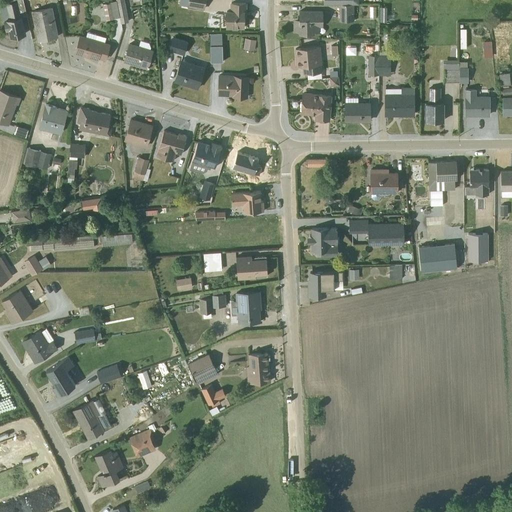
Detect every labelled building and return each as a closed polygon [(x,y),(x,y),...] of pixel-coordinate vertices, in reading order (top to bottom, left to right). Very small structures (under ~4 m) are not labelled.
[(8,29),(10,37),(25,33),(21,17),(26,16),(22,0),(9,0),(10,3),(6,4),(10,19),(4,20),(4,21),(6,29),(8,29)] [(123,0),(115,0),(120,23),(128,22),(123,0)] [(179,0),(179,5),(186,6),(186,7),(204,10),(205,0),(179,0)] [(106,19),(113,18),(110,2),(103,4),(106,19)] [(226,10),(225,27),(243,27),(243,17),(245,17),(245,3),(230,3),(229,10),(226,10)] [(338,4),(338,21),(353,21),(353,4),(338,4)] [(50,7),(32,11),(38,40),(56,37),(50,7)] [(294,22),(294,31),(298,31),(298,34),(319,32),(319,27),(322,27),(322,11),(299,11),(299,22),(294,22)] [(80,35),(75,52),(97,59),(98,57),(105,59),(109,44),(104,42),(105,38),(87,32),(85,37),(80,35)] [(221,34),(209,34),(210,62),(222,61),(221,34)] [(187,41),(172,36),(168,50),(183,55),(187,41)] [(244,38),(243,48),(254,50),(256,40),(244,38)] [(138,45),(128,43),(124,61),(152,67),(155,56),(154,53),(152,53),(153,50),(149,49),(150,47),(148,43),(140,40),(138,45)] [(346,45),(346,54),(356,54),(356,46),(346,45)] [(321,71),(322,71),(320,46),(295,49),(297,66),(302,65),(303,73),(307,73),(307,79),(321,78),(321,71)] [(377,46),(359,46),(359,55),(368,55),(368,75),(378,75),(378,55),(377,46)] [(385,52),(378,52),(378,75),(390,75),(390,55),(385,55),(385,52)] [(204,67),(181,59),(174,81),(197,89),(204,67)] [(445,82),(459,82),(459,60),(442,60),(442,69),(444,69),(445,82)] [(466,62),(459,62),(459,83),(467,83),(467,67),(466,67),(466,62)] [(508,73),(499,74),(500,86),(510,84),(508,73)] [(247,77),(219,75),(218,92),(233,93),(233,96),(246,97),(247,77)] [(329,77),(330,86),(339,85),(338,76),(329,77)] [(385,88),(385,114),(413,114),(413,87),(401,87),(400,88),(385,88)] [(425,121),(442,121),(442,103),(440,103),(440,87),(428,88),(427,103),(425,103),(425,121)] [(511,87),(501,88),(502,95),(511,93),(511,87)] [(476,89),(465,89),(465,115),(489,115),(488,96),(476,96),(476,89)] [(0,90),(0,120),(8,124),(16,104),(17,104),(19,97),(0,90)] [(315,119),(328,120),(330,96),(302,94),(301,113),(315,114),(315,119)] [(357,97),(345,97),(345,120),(369,120),(369,102),(357,102),(357,97)] [(511,97),(503,97),(503,115),(511,114),(511,97)] [(55,106),(45,104),(39,128),(60,133),(66,110),(54,107),(55,106)] [(88,109),(80,107),(77,122),(79,123),(78,130),(110,136),(111,128),(107,126),(109,115),(88,110),(88,109)] [(124,141),(146,147),(152,126),(130,119),(124,141)] [(28,130),(16,126),(14,133),(25,137),(28,130)] [(163,131),(156,156),(173,161),(175,153),(180,154),(186,136),(178,133),(177,135),(163,131)] [(197,142),(189,169),(202,173),(206,170),(207,168),(209,169),(210,166),(214,168),(219,150),(221,146),(211,143),(210,146),(197,142)] [(84,158),(85,145),(70,143),(66,182),(72,182),(72,181),(71,181),(71,180),(73,180),(74,168),(76,169),(77,157),(84,158)] [(26,147),(22,162),(46,169),(51,154),(51,153),(26,147)] [(237,152),(232,167),(258,175),(261,167),(256,166),(258,158),(257,158),(257,157),(249,154),(248,155),(237,152)] [(133,178),(142,181),(148,159),(138,156),(133,171),(135,172),(133,178)] [(428,162),(429,190),(430,190),(430,205),(442,204),(442,190),(454,190),(454,179),(456,179),(456,161),(428,162)] [(396,193),(396,173),(388,173),(388,169),(370,169),(370,197),(373,200),(377,199),(380,197),(380,195),(386,195),(388,194),(388,193),(396,193)] [(488,169),(469,169),(469,186),(475,186),(475,194),(488,194),(488,169)] [(511,171),(500,171),(500,197),(511,197),(511,171)] [(214,184),(203,180),(199,196),(209,199),(214,184)] [(260,191),(231,193),(232,204),(242,204),(243,212),(263,211),(263,201),(261,201),(260,191)] [(102,200),(97,198),(94,200),(93,205),(95,207),(99,209),(101,208),(103,203),(102,200)] [(350,204),(347,211),(360,216),(363,207),(358,208),(350,204)] [(11,211),(13,222),(30,219),(28,208),(11,211)] [(213,211),(195,212),(195,220),(214,219),(213,211)] [(368,244),(403,243),(403,222),(368,223),(367,220),(349,221),(349,233),(367,232),(368,244)] [(336,228),(311,228),(312,251),(320,251),(321,256),(337,256),(336,228)] [(102,245),(132,243),(131,233),(101,236),(102,245)] [(467,234),(468,260),(487,260),(487,233),(467,234)] [(53,251),(93,247),(92,235),(25,241),(25,245),(28,245),(29,250),(53,249),(53,251)] [(454,244),(418,247),(420,271),(456,268),(454,244)] [(204,271),(221,270),(220,252),(203,253),(204,271)] [(34,255),(23,262),(31,275),(41,269),(42,270),(50,264),(45,256),(38,261),(34,255)] [(235,256),(237,279),(255,278),(255,276),(267,276),(265,256),(251,257),(251,255),(235,256)] [(0,281),(12,275),(0,257),(0,256),(0,281)] [(388,265),(388,278),(401,278),(401,265),(388,265)] [(358,269),(349,270),(349,279),(358,279),(358,269)] [(308,289),(308,296),(326,296),(326,293),(333,293),(333,289),(342,289),(342,272),(310,272),(310,289),(308,289)] [(190,277),(175,279),(177,290),(192,287),(190,277)] [(32,310),(20,289),(2,301),(6,308),(4,309),(12,322),(32,310)] [(199,298),(200,313),(213,312),(213,307),(225,306),(224,293),(222,294),(222,291),(212,292),(212,293),(199,294),(199,298)] [(258,291),(235,293),(235,300),(231,301),(231,315),(237,315),(238,322),(260,321),(258,291)] [(40,330),(22,341),(35,362),(57,347),(46,328),(41,331),(40,330)] [(93,328),(74,332),(76,343),(101,339),(100,333),(94,334),(93,328)] [(188,363),(198,384),(218,374),(208,353),(188,363)] [(247,383),(270,381),(267,353),(248,355),(248,366),(246,367),(247,383)] [(52,386),(57,395),(75,384),(65,369),(73,364),(67,356),(45,370),(55,384),(52,386)] [(103,376),(82,389),(85,393),(106,380),(103,376)] [(210,384),(200,387),(203,396),(213,392),(210,384)] [(92,400),(73,410),(88,438),(111,425),(104,413),(105,413),(98,398),(93,401),(92,400)] [(225,399),(212,406),(214,411),(228,404),(225,399)] [(159,428),(162,434),(167,430),(164,425),(159,428)] [(150,430),(150,428),(128,437),(137,457),(155,449),(149,435),(150,430)] [(23,434),(0,443),(0,497),(34,484),(26,464),(34,461),(23,434)] [(116,450),(112,452),(110,449),(94,456),(100,470),(103,469),(105,472),(98,475),(102,486),(119,479),(116,471),(123,467),(116,450)]
